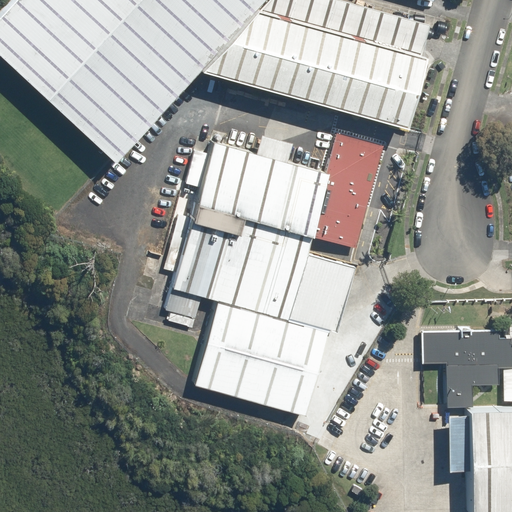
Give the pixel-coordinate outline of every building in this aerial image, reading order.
[(9,0),(0,10),(0,53),(114,157),(257,0),(9,0)] [(262,0),(201,66),(404,122),(423,54),(423,52),(418,50),(426,21),(351,0),(262,0)] [(339,118),(325,169),(211,139),(171,284),(216,296),(286,315),(324,325),(344,252),(306,242),(310,225),(358,238),(387,131),(339,118)] [(327,326),(286,315),(216,296),(194,381),(304,410),(327,326)] [(511,326),(419,328),(420,361),(443,361),(444,404),(470,404),(469,383),(497,383),(496,366),(511,365),(511,326)] [(511,405),(467,407),(469,511),(511,510),(511,405)]
